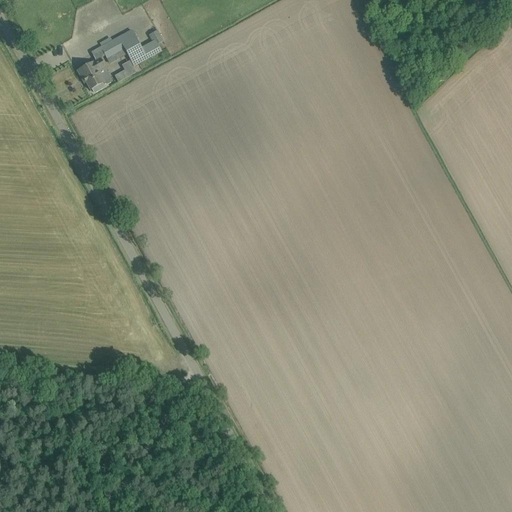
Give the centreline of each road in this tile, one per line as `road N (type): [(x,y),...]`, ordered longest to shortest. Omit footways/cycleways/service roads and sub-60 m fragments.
road 1 (unclassified): [(274,511),(0,12)]
road 2 (track): [(201,376),(0,371)]
